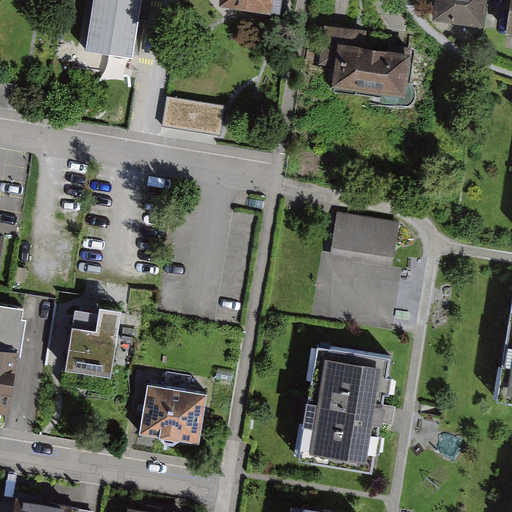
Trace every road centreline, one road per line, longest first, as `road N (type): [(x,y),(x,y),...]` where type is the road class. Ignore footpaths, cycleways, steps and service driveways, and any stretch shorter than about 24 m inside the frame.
road 1 (residential): [(0,130),(272,179)]
road 2 (residential): [(0,455),(228,494)]
